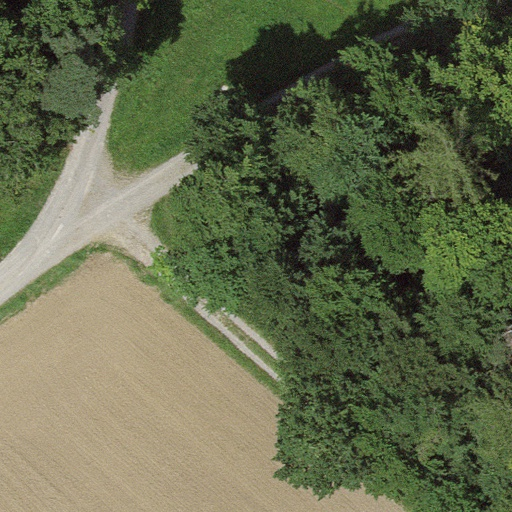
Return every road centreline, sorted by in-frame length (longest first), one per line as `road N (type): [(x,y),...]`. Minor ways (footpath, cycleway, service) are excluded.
road 1 (track): [(119,0),(79,161),(83,218),(171,259),(448,511)]
road 2 (track): [(511,6),(291,88),(83,218)]
